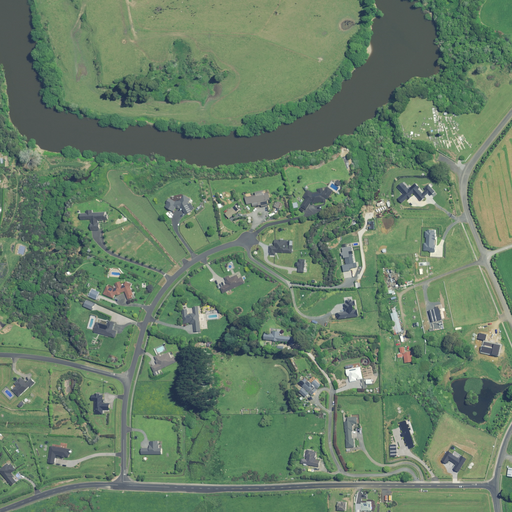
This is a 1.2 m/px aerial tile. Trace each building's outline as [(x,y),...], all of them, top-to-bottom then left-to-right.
[(403,193),(397,198),(402,203),(407,198),(409,200),(413,197),(412,195),(413,193),(420,201),(426,197),(425,196),(428,194),(430,196),(435,192),(428,184),(423,188),(425,190),(421,193),(417,188),(420,187),(416,182),(408,189),(402,182),(397,186),(403,193)] [(311,201),(312,201),(312,203),(322,201),(322,202),(326,201),(325,198),(328,197),(333,190),(327,186),(325,190),(323,190),(322,187),(318,188),(318,191),(312,192),(307,189),(303,196),(306,198),(301,206),(306,209),(311,201)] [(268,192),(245,196),(246,203),(252,202),(253,206),(261,204),(261,206),(267,205),(266,200),(269,199),(268,192)] [(173,211),(176,207),(177,208),(181,207),(183,210),(185,214),(191,210),(191,209),(194,208),(191,202),(188,203),(188,202),(190,198),(183,195),(180,200),(175,201),(169,198),(166,202),(167,203),(165,206),(173,211)] [(236,211),(232,207),(225,213),(229,218),(236,211)] [(279,209),(274,207),(271,214),(276,216),(279,209)] [(86,213),(79,214),(79,219),(91,219),(91,223),(90,223),(91,230),(99,230),(99,223),(97,223),(97,220),(107,219),(107,212),(92,213),(91,210),(86,211),(86,213)] [(424,243),(423,250),(429,250),(429,251),(435,252),(435,245),(435,239),(436,240),(436,233),(435,232),(435,230),(428,229),(428,231),(425,231),(425,237),(426,237),(426,243),(424,243)] [(270,245),(269,254),(275,254),(275,252),(292,252),(292,245),(288,245),(288,247),(287,247),(287,240),(274,239),(274,246),(270,245)] [(353,262),(351,246),(342,247),(342,252),(341,252),(341,255),(343,255),(343,257),(345,257),(346,264),(342,264),(343,271),(350,270),(349,268),(356,267),(356,262),(353,262)] [(220,287),(222,293),(244,282),(241,276),(238,278),(236,274),(230,277),(228,275),(224,277),(226,280),(225,280),(227,284),(220,287)] [(103,294),(113,298),(114,294),(116,294),(117,295),(120,294),(120,293),(124,291),(127,299),(132,297),(131,295),(133,295),(130,287),(131,284),(126,281),(124,285),(121,286),(120,282),(115,283),(117,288),(114,289),(107,286),(103,294)] [(99,292),(92,289),(89,296),(95,299),(99,292)] [(337,312),(338,318),(357,316),(356,309),(352,309),(351,305),(355,305),(354,300),(351,300),(351,299),(346,300),(346,303),(344,303),(344,307),(344,311),(337,312)] [(85,300),(83,306),(91,310),(94,304),(85,300)] [(200,330),(198,306),(193,306),(194,313),(188,314),(187,309),(182,309),(183,323),(190,322),(190,323),(193,323),(194,331),(200,330)] [(442,320),(439,308),(429,310),(432,322),(442,320)] [(395,332),(402,330),(396,312),(390,313),(395,332)] [(96,322),(93,332),(114,337),(116,331),(112,330),(114,323),(108,321),(107,325),(96,322)] [(266,332),(265,339),(289,342),(295,343),(296,337),(280,335),(281,331),(274,330),(273,333),(266,332)] [(413,361),(411,351),(405,352),(405,346),(400,347),(401,353),(404,353),(405,362),(413,361)] [(151,366),(154,372),(176,361),(174,356),(171,357),(168,352),(160,356),(159,354),(154,356),(156,360),(155,360),(157,363),(151,366)] [(360,367),(346,369),(347,376),(349,375),(350,381),(363,379),(360,367)] [(16,385),(12,390),(19,397),(29,386),(30,387),(34,383),(30,380),(27,383),(20,377),(14,384),(16,385)] [(321,385),(315,379),(312,383),(318,388),(321,385)] [(318,390),(308,380),(303,386),(312,395),(318,390)] [(309,393),(303,388),(300,391),(306,396),(309,393)] [(99,394),(94,394),(94,395),(91,395),(91,401),(94,401),(94,414),(103,414),(103,410),(108,410),(108,403),(102,403),(102,395),(99,395),(99,394)] [(357,416),(348,417),(348,421),(344,421),(346,447),(354,447),(354,438),(352,438),(352,431),(353,431),(352,423),(357,423),(357,416)] [(415,447),(406,420),(399,422),(403,433),(402,433),(403,436),(404,436),(407,445),(409,445),(410,448),(415,447)] [(141,448),(141,454),(162,454),(162,448),(159,448),(159,443),(158,443),(158,441),(150,441),(150,445),(149,445),(149,448),(141,447),(141,448)] [(69,449),(50,446),(47,463),(54,464),(55,455),(68,457),(69,449)] [(302,458),(301,463),(308,464),(319,466),(320,460),(316,460),(316,456),(316,452),(313,451),(313,450),(307,449),(306,456),(307,456),(306,459),(302,458)] [(6,464),(0,468),(0,472),(11,485),(16,481),(12,477),(13,476),(10,473),(14,470),(10,465),(8,467),(6,464)] [(361,504),(361,510),(372,510),(372,501),(367,501),(367,503),(361,503),(361,504)] [(338,503),(337,510),(346,510),(347,502),(342,502),(342,503),(338,503)]
